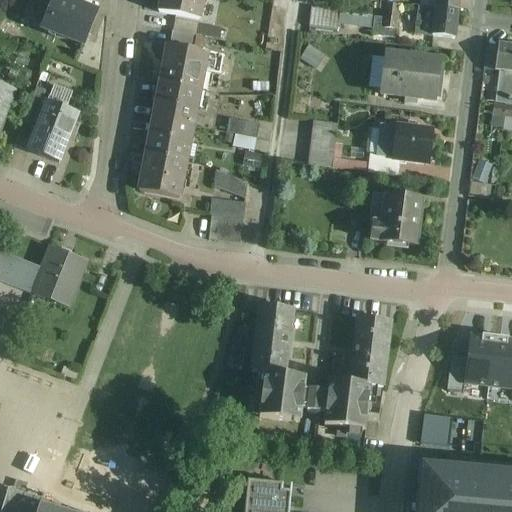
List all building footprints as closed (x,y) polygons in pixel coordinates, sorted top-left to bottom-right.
[(73,5),(60,0),(55,0),(49,15),(53,16),(47,31),(83,45),(95,13),(73,5)] [(201,0),(162,0),(160,14),(198,21),(201,0)] [(420,0),(420,7),(436,9),(436,0),(420,0)] [(459,0),(436,0),(436,9),(458,12),(459,0)] [(398,7),(386,5),(385,17),(397,19),(398,7)] [(415,35),(432,37),(436,9),(420,7),(418,7),(415,35)] [(309,29),(337,32),(337,24),(339,14),(339,12),(311,9),(309,29)] [(458,12),(436,9),(432,37),(455,40),(458,12)] [(339,14),(337,24),(370,28),(371,18),(339,14)] [(397,19),(385,17),(385,20),(383,29),(396,31),(397,19)] [(395,40),(396,31),(383,29),(385,20),(375,18),(372,37),(395,40)] [(198,25),(175,21),(173,32),(193,37),(195,37),(198,25)] [(173,32),(173,33),(170,44),(191,47),(193,37),(173,32)] [(204,39),(196,38),(194,48),(202,50),(204,39)] [(511,47),(498,46),(497,49),(495,72),(503,73),(504,73),(511,74),(511,47)] [(307,47),(300,59),(315,68),(322,55),(307,47)] [(497,49),(487,47),(484,70),(495,72),(497,49)] [(223,59),(168,48),(165,63),(163,62),(161,74),(163,74),(161,84),(199,92),(203,74),(219,77),(223,59)] [(440,63),(385,56),(380,96),(435,103),(440,63)] [(511,74),(504,73),(503,73),(500,101),(506,101),(511,102),(511,74)] [(199,92),(161,84),(159,94),(157,94),(154,105),(157,106),(154,120),(192,128),(199,92)] [(0,129),(13,94),(0,88),(0,129)] [(68,106),(49,99),(36,133),(28,153),(29,153),(59,165),(77,116),(66,112),(68,106)] [(506,107),(493,106),(491,128),(502,129),(503,120),(504,120),(506,107)] [(192,128),(154,120),(151,135),(149,134),(147,146),(149,146),(147,156),(185,164),(192,128)] [(259,126),(230,120),(227,135),(256,140),(259,126)] [(511,120),(504,120),(503,120),(502,129),(511,130),(511,120)] [(337,126),(313,123),(308,167),(332,170),(337,126)] [(432,132),(398,127),(397,134),(394,159),(393,162),(400,163),(427,167),(432,132)] [(36,133),(23,128),(15,148),(28,153),(29,153),(28,153),(36,133)] [(397,134),(382,133),(379,157),(394,159),(397,134)] [(265,168),(265,154),(243,154),(243,167),(265,168)] [(185,164),(147,156),(145,166),(143,166),(141,178),(142,178),(140,193),(178,201),(185,164)] [(379,157),(370,156),(368,175),(398,179),(400,163),(393,162),(394,159),(379,157)] [(249,184),(217,174),(212,190),(244,199),(249,184)] [(423,203),(385,198),(373,197),(369,225),(373,226),(371,243),(417,249),(423,203)] [(245,206),(213,202),(211,218),(243,222),(245,206)] [(243,222),(211,218),(208,241),(240,245),(243,222)] [(88,263),(49,248),(41,270),(31,295),(70,310),(88,263)] [(41,270),(4,255),(0,264),(0,282),(31,295),(41,270)] [(293,312),(259,308),(258,316),(251,374),(264,375),(284,378),(293,312)] [(390,325),(357,320),(349,386),(372,389),(382,390),(390,325)] [(511,342),(469,338),(463,387),(511,392),(511,342)] [(284,378),(264,375),(263,386),(260,409),(259,419),(299,424),(300,412),(306,413),(308,393),(303,392),(304,380),(284,378)] [(372,389),(349,386),(329,383),(328,395),(322,394),(322,393),(309,392),(308,393),(306,413),(306,414),(319,416),(320,415),(325,415),(324,428),(364,433),(365,422),(366,422),(367,411),(370,412),(372,389)] [(511,511),(511,472),(421,463),(416,511),(511,511)] [(285,488),(250,485),(247,511),(291,511),(294,489),(292,489),(291,495),(284,495),(285,488)] [(61,511),(50,508),(52,503),(8,489),(1,511),(61,511)]
